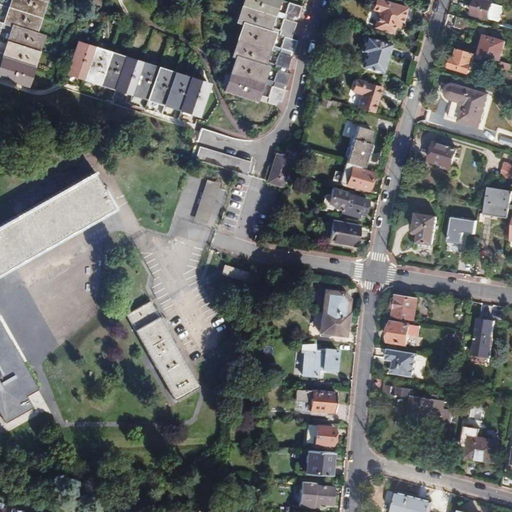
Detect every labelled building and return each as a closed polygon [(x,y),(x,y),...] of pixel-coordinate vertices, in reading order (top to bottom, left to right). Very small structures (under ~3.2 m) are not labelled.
[(0,81),(28,90),(35,68),(43,41),(34,38),(45,0),(11,0),(3,28),(13,31),(0,72),(0,81)] [(237,60),(227,93),(258,102),(268,70),(264,68),(273,36),(267,34),(277,1),(273,0),(244,0),(237,25),(242,26),(233,59),(237,60)] [(400,22),(404,7),(379,0),(372,0),(370,9),(378,11),(373,27),(392,32),(393,26),(399,27),(400,22)] [(487,19),(498,23),(502,7),(491,4),(491,3),(487,2),(487,0),(475,0),(471,15),(486,20),(487,19)] [(297,20),(300,8),(287,4),(284,16),(297,20)] [(412,9),(404,7),(400,22),(408,24),(412,9)] [(476,33),(479,24),(460,18),(457,28),(476,33)] [(292,36),(295,25),(282,21),(279,32),(292,36)] [(480,55),(501,61),(506,43),(485,37),(480,55)] [(381,72),(388,45),(365,38),(362,51),(366,52),(362,66),(381,72)] [(293,55),(296,43),(284,39),(280,51),(293,55)] [(79,48),(69,79),(200,119),(210,88),(79,48)] [(475,54),(458,49),(455,59),(452,59),(449,68),(469,74),(470,71),(477,73),(479,63),(473,61),(475,54)] [(288,71),(291,60),(279,56),(275,67),(288,71)] [(511,62),(503,60),(502,66),(511,69),(511,66),(511,62)] [(287,88),(291,77),(278,73),(275,84),(287,88)] [(357,109),(373,113),(380,87),(354,79),(351,91),(361,94),(357,109)] [(458,122),(477,127),(486,96),(456,87),(450,87),(447,88),(446,90),(446,92),(446,95),(447,97),(451,100),(464,104),(458,122)] [(282,105),(286,93),(274,89),(270,100),(282,105)] [(360,167),(363,168),(367,153),(369,153),(370,152),(371,149),(372,145),(371,144),(367,143),(370,130),(356,125),(352,138),(351,138),(344,163),(345,163),(360,167)] [(455,158),(456,149),(433,143),(428,162),(443,166),(442,170),(454,173),(458,158),(455,158)] [(195,162),(243,177),(246,165),(199,150),(195,162)] [(268,185),(280,187),(287,160),(274,157),(268,185)] [(511,164),(504,162),(500,177),(511,180),(511,164)] [(360,167),(345,163),(339,183),(367,191),(370,182),(372,182),(374,175),(372,174),(372,173),(359,169),(360,167)] [(93,170),(0,222),(0,271),(114,207),(93,170)] [(195,222),(218,229),(233,184),(209,176),(195,222)] [(347,192),(332,187),(330,195),(327,204),(332,205),(332,208),(341,211),(341,213),(355,217),(356,213),(362,215),(367,200),(346,194),(347,192)] [(488,190),(483,217),(507,220),(511,194),(488,190)] [(327,204),(330,195),(327,195),(324,196),(322,205),(324,208),(332,211),(332,208),(332,205),(327,204)] [(472,235),(474,222),(449,218),(446,241),(460,243),(462,233),(472,235)] [(354,246),(358,225),(332,220),(328,241),(354,246)] [(417,248),(431,250),(436,224),(416,220),(413,238),(418,239),(417,248)] [(240,279),(242,270),(227,266),(224,274),(240,279)] [(323,290),(320,310),(346,314),(348,300),(342,293),(323,290)] [(416,300),(395,297),(395,300),(394,300),(392,310),(393,310),(392,317),(413,321),(416,300)] [(193,386),(146,301),(123,314),(170,398),(193,386)] [(346,314),(320,310),(319,322),(316,322),(315,332),(317,332),(317,334),(344,336),(346,314)] [(491,328),(492,321),(477,319),(470,357),(487,360),(493,328),(491,328)] [(410,325),(391,323),(388,342),(406,346),(410,325)] [(34,389),(0,326),(0,417),(2,422),(29,407),(23,395),(34,389)] [(334,371),(336,350),(323,349),(322,354),(313,353),(313,343),(299,343),(298,351),(301,352),(299,375),(315,377),(316,370),(334,371)] [(416,354),(386,349),(385,360),(391,361),(390,374),(412,377),(416,354)] [(409,389),(385,385),(383,396),(408,400),(409,389)] [(332,412),(334,393),(294,389),(293,401),(304,402),(304,399),(309,400),(308,412),(319,413),(319,411),(332,412)] [(450,424),(452,411),(442,409),(443,402),(438,402),(438,397),(436,395),(432,396),(431,397),(431,400),(411,397),(407,422),(420,424),(421,420),(439,423),(440,422),(450,424)] [(329,445),(331,428),(306,425),(304,442),(310,443),(310,437),(312,437),(311,443),(329,445)] [(494,463),(497,442),(462,436),(461,447),(465,448),(464,458),(494,463)] [(331,452),(305,450),(303,472),(329,474),(331,452)] [(313,482),(296,481),(294,506),(310,508),(311,503),(329,506),(330,505),(331,504),(331,500),(330,500),(330,496),(332,496),(332,489),(331,488),(331,487),(313,485),(313,482)] [(428,511),(431,501),(396,492),(390,511),(428,511)]
